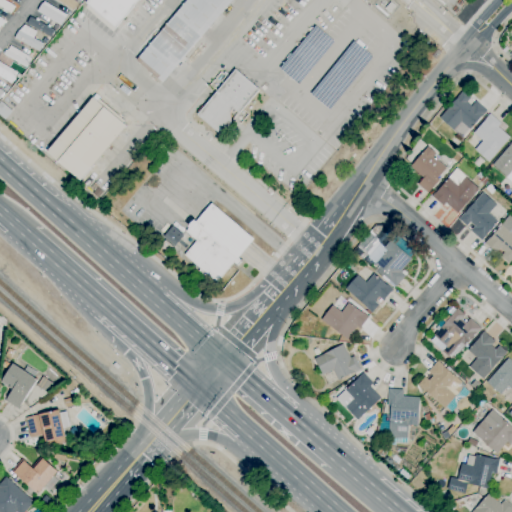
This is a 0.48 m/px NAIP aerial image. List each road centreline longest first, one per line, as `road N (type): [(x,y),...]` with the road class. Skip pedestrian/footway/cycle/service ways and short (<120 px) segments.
road 1 (trunk): [(221,361),(0,164)]
road 2 (residential): [(360,188),(511,313)]
road 3 (trunk): [(198,388),(335,511)]
road 4 (tertiary): [(360,188),(464,44)]
road 5 (trunk): [(109,308),(145,380),(151,414),(141,453)]
road 6 (trunk): [(141,453),(188,435),(267,451)]
road 7 (trunk): [(288,417),(271,357),(278,296)]
road 8 (trunk): [(278,296),(207,310),(158,303)]
